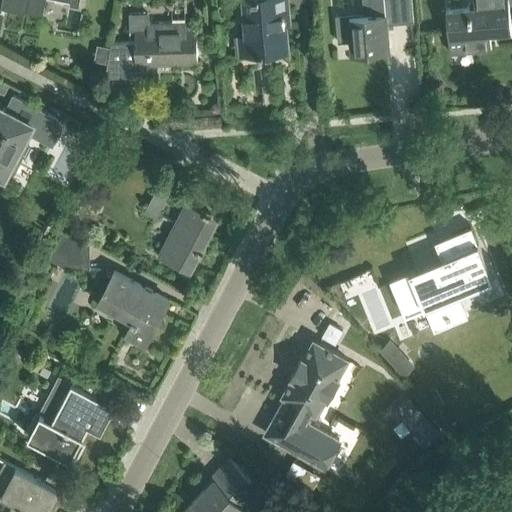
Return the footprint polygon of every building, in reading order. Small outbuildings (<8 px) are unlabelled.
[(3,0),(2,6),(43,15),(46,0),(71,0),(71,2),(79,4),(80,0),(3,0)] [(292,23),(289,0),(243,0),(246,33),(239,33),(241,52),(260,50),(260,54),(264,54),(264,50),(288,48),(286,23),(292,23)] [(388,21),(402,20),(400,0),(366,0),(368,12),(349,13),(349,15),(337,16),(339,39),(352,38),(353,50),(390,47),(388,21)] [(511,29),(511,24),(510,3),(511,2),(511,0),(474,0),(475,3),(447,6),(451,52),(492,48),(490,31),(511,29)] [(199,61),(198,26),(187,26),(187,20),(150,21),(150,11),(130,12),(131,29),(135,28),(136,40),(113,41),(106,75),(151,74),(150,63),(199,61)] [(58,118),(35,105),(16,95),(8,109),(0,104),(0,176),(2,173),(5,175),(28,131),(46,140),(58,118)] [(80,167),(90,135),(68,128),(58,160),(80,167)] [(165,163),(150,192),(164,199),(179,171),(165,163)] [(191,270),(211,233),(219,218),(187,201),(159,253),(191,270)] [(158,217),(162,208),(150,202),(146,210),(158,217)] [(416,267),(391,278),(406,315),(494,278),(472,225),(452,233),(463,260),(449,266),(444,256),(424,264),(425,266),(417,270),(416,267)] [(91,267),(91,241),(64,228),(49,256),(65,266),(91,267)] [(146,342),(169,298),(113,270),(98,300),(132,318),(126,332),(146,342)] [(415,364),(391,337),(379,348),(404,375),(415,364)] [(302,355),(291,375),(294,376),(284,394),(287,395),(266,432),(325,465),(340,438),(305,419),(311,409),(317,412),(327,394),(329,396),(340,377),(337,375),(348,358),(315,339),(305,357),(302,355)] [(102,414),(109,401),(60,375),(46,402),(50,404),(44,414),(41,412),(28,435),(71,458),(96,411),(102,414)] [(424,387),(414,395),(421,405),(432,397),(424,387)] [(245,505),(261,488),(231,458),(204,486),(207,488),(192,503),(193,505),(186,511),(246,511),(250,509),(245,505)] [(50,511),(63,488),(6,459),(0,469),(0,492),(15,500),(8,511),(50,511)] [(294,460),(286,474),(299,482),(307,468),(294,460)] [(256,463),(250,473),(266,483),(272,473),(256,463)]
